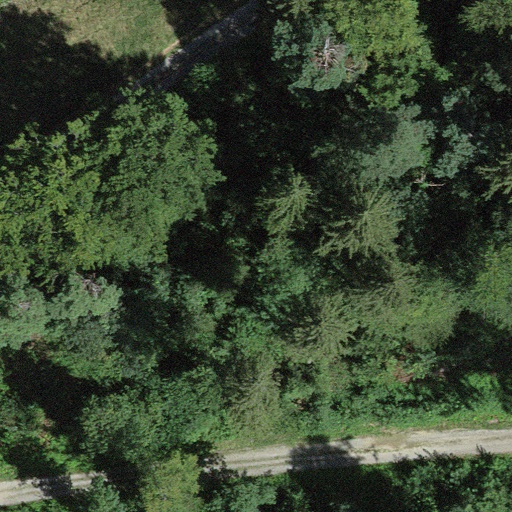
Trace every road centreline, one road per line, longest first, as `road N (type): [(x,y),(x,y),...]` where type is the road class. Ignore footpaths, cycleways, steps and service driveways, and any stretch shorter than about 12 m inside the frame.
road 1 (track): [(511,439),(0,492)]
road 2 (track): [(304,0),(0,221)]
